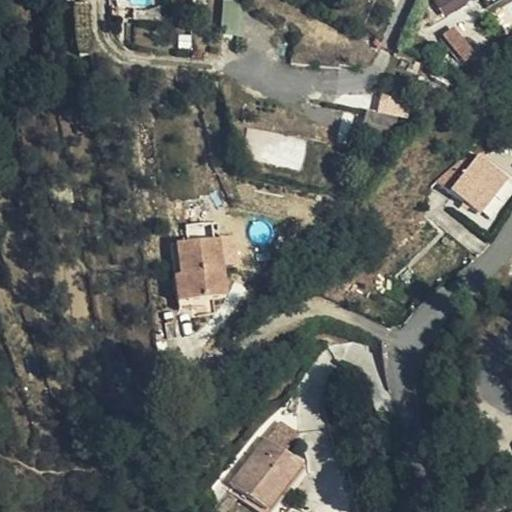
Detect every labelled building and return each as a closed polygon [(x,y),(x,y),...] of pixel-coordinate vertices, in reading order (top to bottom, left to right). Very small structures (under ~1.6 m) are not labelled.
[(435,0),(444,14),(468,0),(467,0),(435,0)] [(164,3),(158,3),(147,14),(148,20),(163,19),(164,3)] [(453,26),(443,34),(462,58),(472,50),(453,26)] [(511,115),(501,120),(511,133),(511,115)] [(478,215),(505,179),(479,155),(450,192),(478,215)] [(491,216),(511,192),(511,178),(510,177),(483,209),(491,216)] [(217,242),(174,247),(178,278),(173,280),(177,305),(225,299),(217,242)] [(267,440),(286,454),(299,435),(282,421),(267,440)] [(269,511),(303,466),(286,454),(267,440),(232,489),(264,511),(269,511)]
